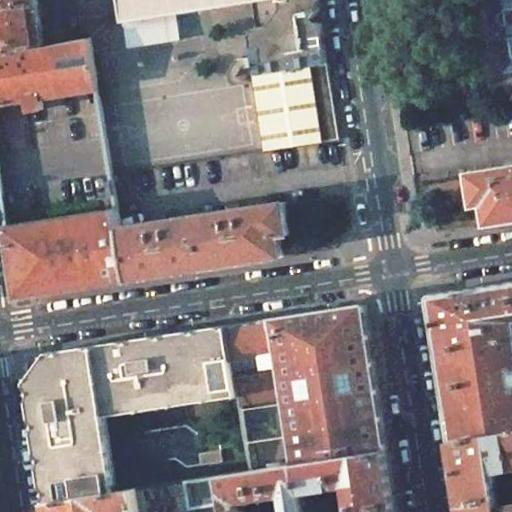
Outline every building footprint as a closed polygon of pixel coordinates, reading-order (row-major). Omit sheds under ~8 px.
[(37,0),(0,0),(0,54),(45,46),(37,0)] [(261,0),(300,0),(310,61),(311,65),(328,62),(327,58),(322,24),(314,19),(320,11),(318,0),(119,0),(123,21),(261,0)] [(267,0),(279,70),(311,65),(310,61),(300,0),(267,0)] [(511,0),(384,0),(392,48),(407,46),(399,0),(511,0)] [(511,98),(511,0),(504,0),(505,7),(498,19),(508,27),(511,47),(511,63),(507,71),(507,72),(511,71),(511,97),(511,99),(511,98)] [(113,174),(90,38),(45,46),(0,54),(0,182),(7,226),(6,226),(18,298),(131,281),(122,228),(113,174)] [(340,139),(328,62),(311,65),(279,70),(254,75),(265,151),(340,139)] [(511,166),(472,173),(477,205),(492,202),(495,218),(508,216),(509,221),(511,221),(511,220),(511,166)] [(287,202),(122,228),(131,281),(133,280),(132,279),(264,260),(265,259),(265,255),(278,253),(280,253),(277,237),(292,234),(287,202)] [(511,282),(434,295),(431,297),(453,439),(511,430),(511,282)] [(274,320),(228,327),(239,395),(240,402),(285,395),(295,464),(299,463),(387,449),(388,449),(387,442),(366,305),(337,310),(337,309),(281,318),(275,319),(274,320)] [(36,411),(39,432),(44,461),(50,503),(118,492),(106,415),(239,395),(228,327),(73,351),(72,351),(48,355),(30,380),(32,392),(33,393),(35,411),(36,411)] [(511,430),(453,439),(463,502),(500,497),(496,471),(511,468),(511,430)] [(221,448),(200,452),(202,464),(223,460),(221,448)] [(387,449),(299,463),(303,493),(350,486),(354,509),(358,511),(361,511),(360,511),(397,511),(388,450),(387,450),(387,449)] [(306,511),(303,493),(299,463),(295,464),(249,471),(224,475),(229,502),(230,511),(306,511)] [(224,475),(187,481),(192,508),(229,502),(224,475)] [(187,481),(137,489),(141,511),(140,511),(192,511),(192,508),(187,481)] [(118,492),(50,503),(51,511),(139,511),(141,511),(137,489),(118,492)] [(464,511),(511,511),(511,507),(502,509),(500,497),(463,502),(464,511)]
